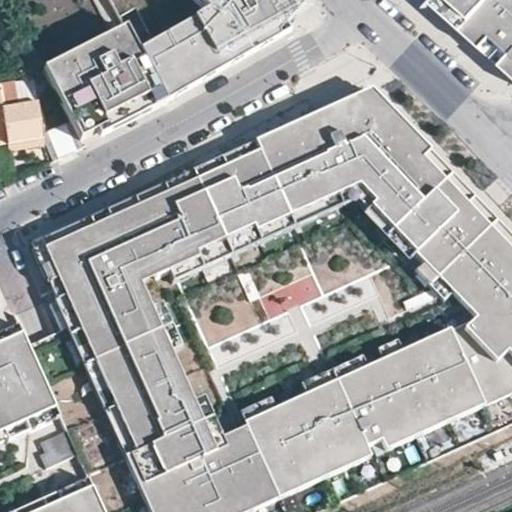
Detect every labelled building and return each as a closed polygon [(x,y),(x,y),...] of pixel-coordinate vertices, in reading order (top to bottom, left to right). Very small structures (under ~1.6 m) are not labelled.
[(188,0),(209,18),(139,55),(167,106),(276,42),(272,37),(255,10),(263,0),(188,0)] [(511,0),(424,0),(452,24),(459,17),(479,35),(472,42),(511,78),(511,0)] [(479,35),(459,17),(452,24),(472,42),(479,35)] [(154,113),(113,35),(43,71),(83,149),(154,113)] [(343,122),(198,187),(230,258),(360,199),(473,316),(463,326),(243,426),(275,498),(511,390),(511,240),(371,92),(335,108),(343,122)] [(0,142),(7,141),(7,145),(42,138),(37,102),(17,106),(3,108),(2,102),(0,93),(0,142)] [(17,106),(15,98),(2,102),(3,108),(17,106)] [(335,108),(192,173),(198,187),(343,122),(335,108)] [(45,134),(60,164),(78,155),(64,125),(45,134)] [(244,511),(275,498),(243,426),(217,438),(146,281),(169,270),(175,283),(230,258),(198,187),(192,173),(35,244),(57,293),(53,295),(151,511),(244,511)] [(0,443),(58,417),(16,324),(0,331),(0,443)] [(76,456),(65,430),(42,441),(46,451),(42,454),(48,468),(76,456)] [(101,511),(86,478),(8,511),(101,511)]
